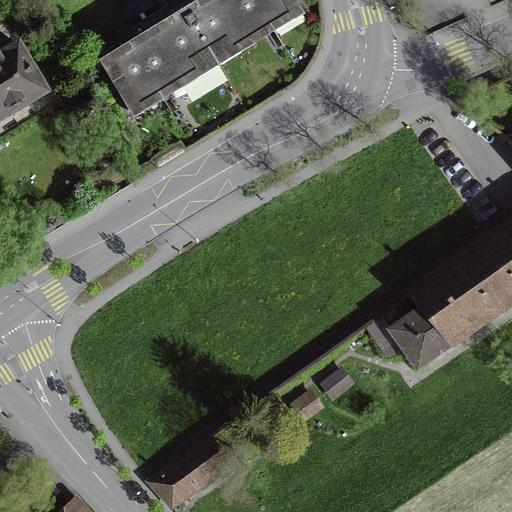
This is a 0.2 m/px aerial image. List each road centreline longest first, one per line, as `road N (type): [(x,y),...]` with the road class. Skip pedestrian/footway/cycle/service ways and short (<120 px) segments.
road 1 (tertiary): [(0,307),(330,112),(360,66)]
road 2 (residential): [(126,511),(0,339)]
road 3 (residential): [(511,35),(430,67),(360,66)]
